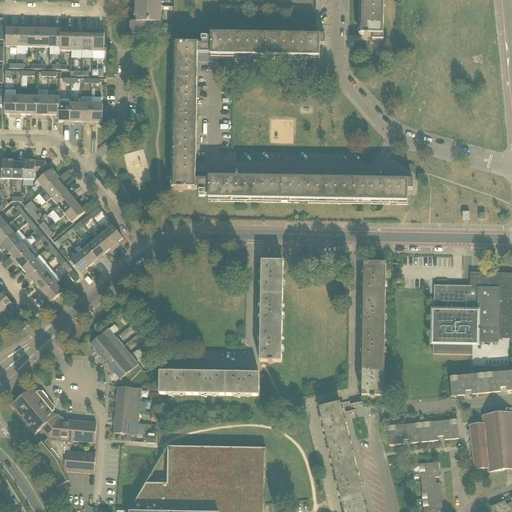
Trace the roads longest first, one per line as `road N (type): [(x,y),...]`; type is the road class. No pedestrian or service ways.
road 1 (residential): [(394,135),(377,166),(214,163),(215,70),(336,71)]
road 2 (unclassified): [(149,251),(202,235),(511,240)]
road 3 (residential): [(392,511),(373,430),(380,414),(511,402)]
road 4 (residential): [(82,169),(120,134),(122,48)]
road 5 (unclassified): [(49,333),(149,251)]
road 6 (residential): [(511,169),(394,135)]
